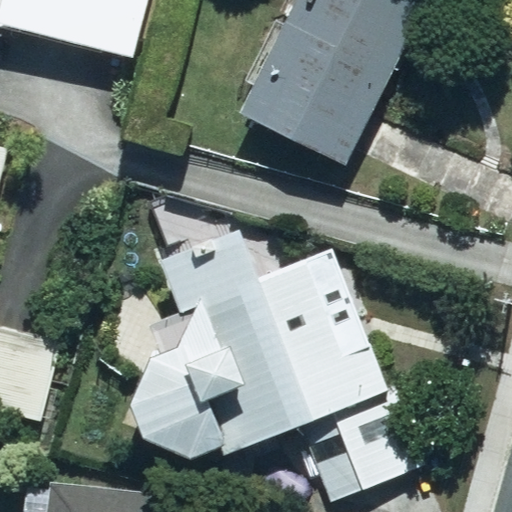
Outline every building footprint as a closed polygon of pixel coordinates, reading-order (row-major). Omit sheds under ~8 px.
[(11,0),(6,21),(143,56),(157,0),(11,0)] [(358,161),(423,29),(394,0),(307,0),(254,110),(358,161)] [(0,320),(0,210),(15,153),(0,149),(0,413),(46,426),(69,338),(0,320)] [(125,303),(153,375),(145,393),(161,435),(208,455),(256,436),(260,447),(293,435),(309,476),(325,470),(337,501),(426,467),(340,245),(272,272),(253,224),(164,258),(182,304),(161,312),(153,293),(125,303)] [(182,511),(184,496),(67,483),(63,511),(182,511)]
